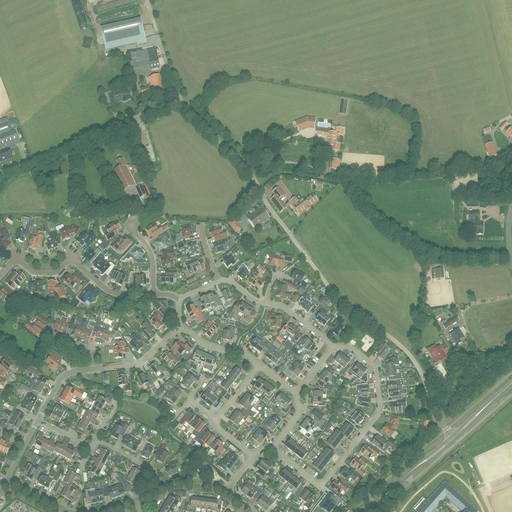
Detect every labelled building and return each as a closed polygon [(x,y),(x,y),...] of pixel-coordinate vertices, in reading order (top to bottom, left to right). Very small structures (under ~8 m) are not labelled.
[(146,43),(140,19),(101,28),(106,49),(138,42),(138,44),(146,43)] [(160,67),(155,48),(128,54),(133,74),(160,67)] [(153,94),(164,91),(159,72),(148,76),(152,91),(150,91),(149,87),(140,90),(143,97),(151,95),(153,94)] [(119,92),(109,96),(112,105),(120,101),(120,100),(122,99),(123,102),(124,102),(125,102),(127,102),(127,101),(130,99),(128,93),(126,88),(119,91),(119,92)] [(295,122),(298,130),(308,126),(314,127),(315,118),(307,117),(295,122)] [(511,127),(510,129),(507,126),(508,125),(505,122),(499,128),(502,131),(504,129),(506,132),(506,133),(511,138),(511,127)] [(0,125),(0,162),(12,158),(12,157),(10,153),(9,149),(12,148),(14,147),(12,141),(18,139),(14,130),(10,132),(7,123),(0,125)] [(327,132),(327,133),(326,132),(326,131),(317,130),(316,134),(323,135),(323,136),(325,139),(324,145),(326,145),(331,146),(331,150),(338,151),(339,144),(336,144),(338,135),(343,136),(344,129),(338,128),(338,129),(337,130),(336,130),(335,133),(327,132)] [(490,158),(496,156),(492,143),(486,145),(490,158)] [(122,191),(134,185),(125,166),(126,165),(123,158),(117,161),(121,168),(113,171),(122,191)] [(335,170),(338,170),(340,160),(330,159),(329,169),(330,169),(329,175),(334,176),(335,170)] [(152,199),(151,196),(146,185),(143,186),(143,185),(135,189),(140,198),(143,196),(145,199),(147,198),(149,201),(152,199)] [(284,195),(279,188),(273,192),(276,196),(271,200),(280,213),(286,208),(279,200),(284,195)] [(299,202),(296,199),(295,198),(291,202),(294,206),(293,206),(299,214),(306,210),(306,211),(310,208),(309,206),(312,204),(317,201),(313,195),(308,199),(305,201),(303,199),(299,202)] [(255,228),(269,218),(263,208),(248,219),(255,228)] [(469,223),(470,223),(470,232),(477,232),(477,235),(483,234),(483,231),(483,223),(479,223),(479,219),(480,219),(479,211),(469,212),(470,219),(469,219),(469,223)] [(240,222),(236,218),(229,223),(236,233),(240,229),(237,224),(240,222)] [(117,231),(120,229),(117,223),(113,225),(112,224),(110,226),(106,229),(108,232),(104,235),(108,240),(118,234),(117,231)] [(150,236),(152,235),(154,238),(163,232),(160,227),(157,229),(154,224),(149,228),(146,230),(150,236)] [(215,229),(210,231),(212,238),(214,237),(216,241),(227,237),(225,231),(222,232),(221,228),(220,228),(219,225),(214,226),(215,229)] [(70,237),(69,235),(74,233),(76,235),(80,229),(74,226),(67,229),(67,228),(59,230),(63,240),(66,239),(69,239),(70,237)] [(190,239),(189,236),(192,235),(190,226),(182,228),(182,231),(181,231),(181,232),(180,232),(180,233),(180,234),(180,235),(181,241),(190,239)] [(0,229),(0,232),(2,236),(0,238),(0,247),(4,251),(8,246),(9,246),(9,245),(8,245),(8,244),(8,242),(7,241),(10,238),(6,228),(0,229)] [(23,243),(24,237),(26,232),(17,230),(17,233),(18,233),(15,242),(19,243),(19,242),(23,243)] [(36,249),(37,246),(40,247),(43,237),(43,236),(40,236),(41,232),(37,231),(36,238),(32,237),(29,248),(32,248),(32,249),(35,250),(35,249),(36,249)] [(48,250),(57,247),(57,245),(60,244),(56,232),(52,234),(49,235),(50,237),(51,239),(47,241),(48,244),(47,245),(47,246),(48,250)] [(84,233),(77,241),(79,243),(79,244),(80,246),(81,246),(82,246),(84,243),(88,246),(90,243),(95,237),(90,232),(90,233),(87,236),(84,233)] [(170,244),(168,240),(165,234),(160,237),(161,239),(155,242),(159,250),(167,246),(167,245),(170,244)] [(124,251),(131,243),(125,237),(122,240),(119,237),(111,246),(116,251),(120,247),(124,251)] [(215,243),(215,244),(216,246),(214,247),(216,253),(221,252),(222,253),(225,252),(225,251),(226,250),(225,247),(228,246),(227,240),(215,243)] [(199,254),(196,244),(188,246),(191,257),(199,254)] [(86,254),(83,257),(88,261),(90,259),(91,259),(93,261),(101,252),(98,249),(95,250),(92,247),(89,251),(88,251),(87,251),(86,252),(86,253),(86,254)] [(132,249),(124,257),(127,259),(128,261),(131,258),(131,259),(132,259),(133,259),(134,259),(135,258),(136,257),(139,259),(143,254),(137,249),(137,248),(134,251),(132,249)] [(171,259),(175,258),(174,251),(163,254),(164,258),(161,258),(163,267),(173,265),(171,259)] [(233,265),(236,263),(232,258),(235,256),(231,251),(222,259),(224,261),(223,262),(227,268),(232,264),(233,265)] [(97,269),(98,271),(105,263),(103,261),(104,260),(104,259),(105,259),(105,258),(104,258),(104,257),(101,254),(96,260),(98,262),(94,267),(93,268),(94,269),(95,270),(96,270),(97,269)] [(274,264),(278,265),(278,266),(282,267),(284,261),(293,263),(294,257),(282,254),(281,258),(275,257),(275,256),(271,255),(269,264),(269,265),(272,266),(274,265),(274,264)] [(202,262),(198,263),(196,260),(185,264),(188,271),(193,269),(194,273),(205,269),(202,262)] [(108,265),(105,263),(98,271),(100,272),(100,273),(100,274),(100,275),(101,275),(102,276),(103,275),(108,270),(110,272),(114,267),(114,266),(112,264),(111,263),(110,263),(109,263),(109,264),(108,265)] [(243,280),(249,273),(246,271),(248,268),(243,264),(239,268),(242,270),(238,276),(243,280)] [(266,270),(260,265),(257,269),(262,274),(266,270)] [(116,284),(120,275),(117,273),(118,271),(118,269),(114,267),(110,272),(108,276),(110,272),(114,274),(111,280),(111,281),(114,282),(116,283),(116,284)] [(442,269),(441,269),(431,270),(432,279),(443,278),(442,269)] [(177,271),(166,271),(166,275),(162,275),(162,283),(169,283),(173,284),(173,278),(177,278),(177,271)] [(308,285),(302,282),(305,276),(295,271),(292,278),(296,281),(295,284),(305,289),(308,285)] [(14,272),(11,276),(5,283),(10,287),(14,283),(18,286),(25,278),(19,273),(17,275),(14,272)] [(142,277),(140,277),(140,286),(146,286),(146,280),(149,280),(149,272),(142,272),(142,277)] [(116,284),(122,286),(124,280),(128,282),(129,275),(126,273),(125,273),(123,276),(120,275),(116,284)] [(140,286),(140,277),(137,277),(137,273),(131,273),(128,284),(129,284),(129,280),(134,280),(134,286),(140,286)] [(76,274),(72,278),(68,275),(67,277),(65,277),(64,279),(64,280),(63,281),(72,288),(76,284),(80,287),(85,282),(76,274)] [(261,287),(265,282),(261,279),(261,278),(255,274),(249,282),(254,287),(257,284),(261,287)] [(42,293),(42,282),(35,282),(35,284),(29,283),(29,291),(35,291),(35,293),(42,293)] [(61,286),(56,286),(56,282),(48,282),(48,294),(56,294),(56,293),(59,293),(61,298),(65,297),(61,286)] [(90,286),(84,292),(79,298),(84,303),(87,300),(91,303),(92,302),(93,302),(94,302),(95,302),(96,301),(96,300),(95,299),(99,294),(97,292),(90,286)] [(286,293),(287,287),(280,286),(278,286),(277,286),(277,288),(277,289),(279,289),(279,291),(277,291),(276,296),(284,297),(284,299),(286,299),(286,297),(287,293),(286,293)] [(0,288),(0,297),(4,301),(7,298),(10,301),(15,296),(10,292),(6,288),(4,291),(0,288)] [(222,293),(225,302),(222,304),(224,309),(231,306),(228,301),(232,299),(228,290),(222,293)] [(287,293),(286,297),(286,299),(290,300),(295,304),(299,298),(295,294),(294,295),(287,293)] [(303,310),(311,300),(304,294),(297,302),(301,305),(299,307),(303,310)] [(207,296),(206,297),(209,304),(210,304),(210,305),(213,304),(215,309),(221,306),(217,296),(214,297),(213,295),(207,297),(207,296)] [(207,305),(209,304),(206,297),(201,299),(202,302),(198,303),(202,311),(208,308),(207,305)] [(79,303),(75,300),(70,305),(74,308),(79,303)] [(319,305),(311,300),(303,310),(308,314),(312,308),(315,310),(319,305)] [(242,303),(241,305),(238,303),(232,312),(237,316),(239,313),(243,315),(247,307),(242,303)] [(30,305),(29,306),(24,312),(27,314),(32,307),(30,305)] [(193,306),(187,309),(191,318),(192,321),(196,319),(197,320),(202,318),(199,311),(198,308),(195,309),(193,306)] [(244,320),(249,323),(250,323),(256,314),(252,312),(253,310),(247,307),(243,315),(246,317),(244,320)] [(319,324),(326,316),(328,313),(321,307),(317,312),(320,314),(316,320),(318,321),(318,323),(319,324)] [(164,319),(160,315),(156,311),(152,314),(155,318),(151,322),(158,330),(164,325),(161,322),(164,319)] [(220,316),(220,317),(227,320),(228,318),(225,311),(223,312),(220,316)] [(279,328),(281,317),(274,316),(274,314),(268,313),(267,321),(273,322),(272,327),(279,328)] [(36,324),(43,330),(47,326),(45,324),(47,322),(39,315),(35,319),(33,322),(36,324)] [(328,318),(326,316),(319,324),(321,325),(322,325),(324,326),(329,321),(331,323),(335,318),(331,315),(328,318)] [(445,329),(459,321),(456,316),(446,322),(445,320),(441,323),(445,329)] [(60,331),(65,318),(62,317),(60,322),(57,321),(54,329),(60,331)] [(66,334),(69,325),(66,324),(68,319),(65,318),(60,331),(66,334)] [(344,328),(341,325),(344,321),(339,318),(333,325),(336,327),(332,332),(334,334),(334,335),(337,338),(340,334),(340,333),(344,328)] [(80,337),(87,321),(84,319),(81,328),(77,327),(74,335),(80,337)] [(206,326),(208,328),(204,333),(209,338),(217,328),(214,326),(215,325),(210,320),(206,326)] [(89,331),(88,331),(86,330),(90,322),(87,321),(80,337),(86,340),(89,331)] [(146,322),(142,326),(143,328),(146,331),(142,334),(149,342),(155,337),(151,332),(153,330),(149,326),(146,322)] [(36,324),(33,327),(30,324),(28,327),(26,325),(25,327),(35,336),(37,334),(39,335),(43,330),(36,324)] [(102,339),(107,325),(104,324),(102,329),(99,328),(96,336),(102,339)] [(112,339),(115,332),(112,331),(111,332),(108,331),(110,326),(107,325),(102,339),(108,341),(110,337),(112,339)] [(286,325),(281,330),(282,331),(281,332),(284,334),(285,333),(287,334),(287,336),(288,337),(289,337),(296,328),(291,325),(290,326),(289,328),(286,326),(286,325)] [(234,335),(235,329),(229,328),(228,331),(225,330),(223,340),(229,341),(230,335),(234,335)] [(296,328),(289,337),(292,340),(290,341),(294,344),(295,343),(296,344),(302,337),(299,334),(299,333),(300,332),(296,328)] [(459,340),(464,337),(459,329),(450,335),(452,337),(451,338),(454,343),(455,343),(457,345),(461,342),(459,340)] [(132,340),(128,343),(130,345),(137,353),(143,348),(140,344),(142,342),(141,340),(135,334),(130,338),(132,340)] [(251,346),(253,348),(254,348),(256,349),(263,339),(261,337),(256,334),(252,338),(255,340),(252,343),(251,345),(251,346)] [(280,344),(280,345),(284,341),(280,337),(276,341),(274,344),(277,347),(280,344)] [(263,339),(256,349),(261,353),(262,352),(264,354),(267,350),(271,345),(266,342),(263,339)] [(299,341),(296,346),(301,350),(302,350),(304,351),(310,343),(311,343),(311,342),(306,339),(304,341),(301,339),(299,341)] [(175,349),(173,351),(176,355),(178,353),(180,355),(187,350),(189,352),(193,349),(194,350),(195,347),(196,344),(192,341),(189,344),(188,343),(185,347),(184,348),(179,342),(173,347),(175,349)] [(122,354),(125,353),(125,349),(124,349),(124,343),(119,343),(119,348),(113,349),(114,359),(122,358),(122,354)] [(304,351),(300,356),(303,358),(306,354),(311,358),(315,354),(316,352),(314,349),(315,347),(311,343),(310,343),(304,351)] [(383,343),(379,348),(376,352),(379,355),(378,356),(378,357),(379,358),(381,360),(382,360),(383,360),(389,353),(385,351),(388,347),(383,343)] [(267,350),(264,354),(267,355),(266,357),(271,361),(276,354),(274,352),(276,349),(271,345),(267,350)] [(448,353),(444,345),(437,350),(435,346),(428,350),(436,363),(446,356),(445,355),(448,353)] [(199,362),(203,354),(197,351),(195,354),(192,353),(189,360),(195,362),(196,361),(199,362)] [(276,354),(271,361),(276,365),(278,361),(279,360),(282,362),(286,357),(285,357),(283,355),(278,351),(276,354)] [(51,356),(47,361),(50,364),(48,367),(54,371),(61,363),(59,362),(55,359),(57,356),(52,352),(49,355),(51,356)] [(164,360),(162,361),(162,362),(163,364),(165,364),(166,363),(169,365),(174,360),(177,364),(180,361),(175,355),(172,353),(170,355),(167,353),(162,358),(164,360)] [(208,356),(203,354),(199,362),(197,367),(199,368),(201,363),(205,365),(208,356)] [(339,365),(346,357),(341,354),(335,361),(339,365)] [(213,362),(214,359),(208,356),(205,365),(203,369),(209,371),(210,369),(213,370),(216,363),(213,362)] [(344,369),(350,361),(346,357),(339,365),(344,369)] [(293,367),(300,373),(304,369),(299,365),(301,363),(295,358),(292,363),(295,365),(293,367)] [(2,364),(10,371),(9,370),(11,368),(12,370),(13,369),(15,371),(19,367),(14,362),(12,364),(6,359),(2,364)] [(386,371),(396,370),(395,366),(399,365),(398,359),(391,360),(392,364),(385,365),(386,371)] [(10,371),(2,364),(3,365),(0,367),(0,369),(1,371),(0,373),(0,376),(9,381),(11,377),(9,375),(10,374),(8,373),(10,371)] [(161,374),(165,371),(161,366),(159,368),(155,364),(150,368),(156,375),(160,372),(161,374)] [(297,377),(300,373),(293,367),(289,364),(287,367),(288,368),(284,372),(290,377),(293,374),(297,377)] [(353,375),(355,377),(362,368),(361,367),(362,367),(359,364),(359,365),(358,365),(354,370),(351,368),(347,373),(351,377),(353,375)] [(194,379),(196,376),(189,371),(189,370),(187,369),(188,368),(184,365),(181,368),(183,370),(185,370),(188,372),(186,374),(188,376),(185,380),(192,385),(196,380),(194,379)] [(232,373),(238,377),(242,372),(236,368),(232,373)] [(365,379),(362,376),(366,371),(362,368),(355,377),(363,382),(364,381),(366,383),(368,381),(367,377),(367,376),(365,379)] [(394,380),(399,380),(400,380),(400,374),(396,374),(396,370),(386,371),(387,378),(393,377),(394,380)] [(333,373),(332,372),(330,374),(326,371),(322,376),(329,381),(331,379),(334,381),(338,377),(333,373)] [(238,377),(232,373),(229,378),(234,382),(238,377)] [(152,385),(149,379),(147,375),(144,377),(143,374),(137,378),(142,386),(146,384),(148,387),(152,385)] [(33,379),(32,382),(44,388),(47,382),(37,376),(35,380),(33,379)] [(130,379),(126,380),(126,376),(118,377),(119,386),(124,386),(125,392),(131,391),(131,384),(130,379)] [(328,383),(329,381),(322,376),(319,380),(321,381),(319,384),(327,390),(331,386),(328,383)] [(234,382),(229,378),(225,382),(231,387),(234,382)] [(257,393),(265,382),(264,383),(260,379),(254,387),(257,389),(255,391),(257,393)] [(188,390),(192,385),(185,380),(182,384),(180,382),(177,386),(184,391),(186,389),(188,390)] [(388,391),(403,389),(402,389),(402,386),(400,386),(399,380),(394,380),(393,380),(393,384),(387,385),(388,391)] [(30,389),(33,390),(34,391),(39,394),(40,394),(44,388),(32,382),(30,385),(32,385),(30,389)] [(231,387),(225,382),(221,387),(227,392),(231,387)] [(259,394),(261,391),(264,393),(270,386),(265,382),(257,393),(259,394)] [(171,395),(178,400),(179,399),(180,399),(182,397),(181,396),(182,395),(177,391),(179,389),(174,385),(172,388),(175,390),(171,395)] [(360,394),(369,393),(369,387),(363,388),(362,385),(356,385),(357,391),(359,390),(360,394)] [(206,393),(203,398),(202,399),(207,403),(211,397),(209,395),(213,390),(208,386),(204,391),(206,393)] [(270,386),(264,393),(267,396),(265,398),(269,401),(274,395),(272,394),(275,390),(270,386)] [(64,394),(72,398),(75,394),(81,398),(84,393),(73,387),(71,390),(67,388),(64,394)] [(164,396),(168,392),(164,387),(159,391),(164,396)] [(401,393),(404,393),(403,389),(388,391),(389,391),(390,397),(396,397),(396,400),(402,399),(401,393)] [(313,398),(322,398),(322,396),(326,396),(326,390),(319,390),(319,393),(313,393),(313,398)] [(163,399),(167,403),(169,401),(174,404),(175,404),(176,404),(178,401),(177,401),(178,400),(171,395),(168,392),(163,399)] [(25,402),(34,407),(37,400),(25,394),(24,397),(27,398),(25,402)] [(69,408),(74,411),(75,412),(78,407),(70,403),(72,398),(64,394),(60,400),(70,406),(69,408)] [(280,406),(286,398),(281,394),(277,399),(274,397),(270,402),(275,406),(277,403),(280,406)] [(243,400),(250,405),(253,402),(255,405),(259,400),(254,396),(252,398),(247,395),(243,400)] [(96,402),(104,406),(105,402),(109,404),(112,399),(105,396),(104,399),(99,396),(96,402)] [(211,397),(207,403),(212,408),(217,402),(216,401),(217,400),(220,402),(223,398),(221,396),(219,398),(216,397),(214,399),(211,397)] [(369,408),(370,402),(365,401),(365,398),(359,396),(357,405),(369,408)] [(291,402),(286,398),(280,406),(283,408),(281,411),(286,414),(290,409),(287,407),(291,402)] [(322,401),(322,398),(313,398),(313,404),(318,404),(318,407),(326,407),(326,402),(322,401)] [(248,409),(250,405),(243,400),(239,405),(244,409),(242,411),(244,413),(249,416),(252,419),(255,414),(248,409)] [(401,407),(406,407),(405,400),(397,401),(398,405),(390,405),(391,413),(396,412),(396,413),(402,412),(401,407)] [(96,402),(94,401),(93,401),(93,402),(91,404),(91,405),(91,406),(91,407),(104,414),(105,411),(102,409),(104,406),(96,402)] [(30,413),(34,407),(25,402),(23,406),(20,404),(17,410),(19,411),(22,412),(24,409),(30,413)] [(18,413),(19,411),(17,410),(10,406),(8,409),(12,411),(11,413),(15,415),(13,419),(21,423),(25,417),(18,413)] [(354,416),(362,422),(363,420),(363,419),(365,417),(359,413),(361,410),(356,406),(353,410),(356,413),(354,416)] [(54,413),(62,417),(64,414),(66,415),(67,412),(65,411),(57,407),(54,413)] [(87,411),(98,417),(100,413),(103,415),(104,414),(91,407),(87,411)] [(276,418),(277,416),(269,409),(268,411),(269,411),(269,412),(271,414),(269,417),(272,419),(270,421),(277,427),(280,422),(276,418)] [(317,422),(322,426),(324,428),(327,423),(322,419),(324,416),(316,410),(312,415),(319,420),(317,422),(315,421),(317,422)] [(83,417),(95,423),(96,421),(92,418),(94,415),(98,417),(87,411),(83,417)] [(233,416),(241,422),(243,420),(245,421),(249,416),(244,413),(242,415),(237,411),(233,416)] [(60,420),(62,417),(54,413),(51,418),(62,424),(63,422),(60,420)] [(188,425),(193,419),(195,417),(192,414),(190,415),(188,413),(179,424),(183,427),(186,423),(188,425)] [(351,424),(352,421),(358,425),(360,423),(361,423),(362,422),(354,416),(352,418),(349,415),(346,420),(351,424)] [(241,422),(233,416),(229,421),(235,425),(232,427),(237,431),(241,426),(239,425),(241,422)] [(21,423),(13,419),(9,417),(8,419),(12,421),(10,425),(18,429),(21,423)] [(80,422),(88,426),(90,423),(94,425),(95,423),(83,417),(80,422)] [(398,425),(399,418),(391,417),(390,423),(391,424),(391,425),(390,426),(387,424),(382,431),(390,437),(396,431),(394,430),(396,427),(397,424),(398,425)] [(184,432),(186,434),(191,427),(195,430),(202,422),(198,419),(196,421),(193,419),(188,425),(185,429),(186,430),(184,432)] [(304,422),(303,423),(311,429),(313,427),(316,429),(317,427),(320,429),(322,426),(317,422),(314,425),(307,419),(305,421),(304,422)] [(0,426),(6,430),(9,424),(3,421),(0,425),(0,426)] [(266,430),(268,428),(273,432),(277,427),(270,421),(268,424),(265,422),(261,427),(266,430)] [(88,426),(80,422),(76,430),(87,436),(90,432),(86,430),(88,426)] [(197,438),(198,439),(203,433),(201,431),(206,425),(202,422),(195,430),(192,434),(197,438)] [(311,429),(303,423),(302,424),(302,426),(300,428),(306,432),(304,435),(309,439),(312,434),(309,432),(311,429)] [(125,433),(129,427),(123,424),(121,428),(116,426),(111,436),(118,439),(122,432),(125,433)] [(339,426),(351,435),(354,430),(346,424),(344,427),(341,424),(339,426)] [(264,440),(267,436),(262,432),(264,429),(266,431),(266,430),(261,427),(259,425),(254,432),(264,440)] [(342,430),(340,433),(345,437),(348,439),(351,435),(339,426),(338,427),(342,430)] [(345,437),(340,433),(337,431),(335,433),(331,430),(330,432),(342,442),(345,437)] [(42,448),(46,440),(42,439),(44,435),(39,432),(36,439),(38,440),(36,445),(42,448)] [(200,444),(203,446),(205,444),(211,435),(207,432),(205,435),(203,433),(198,439),(202,442),(200,444)] [(252,443),(254,441),(260,445),(264,440),(254,432),(248,440),(252,443)] [(330,440),(338,446),(342,442),(330,432),(328,434),(332,437),(330,440)] [(205,444),(208,447),(206,450),(208,452),(211,449),(215,443),(213,441),(215,438),(211,435),(205,444)] [(129,449),(134,440),(127,436),(122,445),(129,449)] [(381,450),(387,443),(378,436),(372,442),(381,450)] [(0,450),(7,454),(11,447),(5,444),(6,442),(0,438),(0,450)] [(141,442),(141,441),(135,438),(134,440),(129,449),(136,452),(140,443),(141,442)] [(47,451),(53,440),(51,439),(49,442),(46,440),(42,448),(47,451)] [(290,450),(297,441),(295,439),(293,442),(291,440),(286,447),(290,450)] [(338,446),(330,440),(328,442),(325,439),(323,441),(335,450),(338,446)] [(53,454),(58,444),(57,446),(53,445),(55,441),(53,440),(47,451),(53,454)] [(216,443),(215,443),(211,449),(214,452),(213,454),(216,456),(223,447),(220,445),(222,443),(218,440),(216,443)] [(148,459),(154,449),(149,447),(151,444),(145,441),(144,443),(142,446),(146,448),(142,456),(148,459)] [(294,453),(299,447),(297,445),(299,442),(297,441),(290,450),(294,453)] [(400,450),(396,446),(390,441),(387,444),(393,449),(392,450),(396,453),(400,450)] [(60,455),(65,443),(63,442),(61,446),(58,444),(53,454),(54,452),(60,455)] [(65,458),(69,450),(65,448),(67,445),(65,443),(60,455),(65,458)] [(163,464),(168,454),(164,452),(166,447),(161,444),(158,450),(161,452),(156,460),(163,464)] [(302,449),(299,447),(294,453),(298,457),(306,447),(304,446),(302,449)] [(371,447),(370,449),(366,446),(361,453),(370,459),(373,455),(376,458),(380,453),(371,447)] [(306,447),(298,457),(303,460),(308,454),(305,452),(308,449),(306,447)] [(69,450),(65,458),(71,461),(73,456),(76,457),(79,451),(75,448),(72,452),(69,450)] [(102,452),(100,456),(107,459),(110,454),(99,448),(98,450),(102,452)] [(226,459),(234,465),(238,460),(236,458),(238,455),(229,448),(225,453),(229,456),(226,459)] [(320,451),(331,460),(335,456),(327,449),(325,452),(321,449),(320,451)] [(322,456),(320,458),(328,464),(331,460),(320,451),(318,453),(322,456)] [(107,459),(100,456),(98,459),(94,457),(93,459),(104,465),(107,459)] [(328,464),(320,458),(318,461),(314,458),(313,460),(324,469),(328,464)] [(26,477),(32,467),(28,465),(30,461),(25,459),(21,465),(24,467),(21,473),(26,476),(26,477)] [(94,467),(101,471),(104,465),(93,459),(92,461),(96,463),(94,467)] [(226,459),(223,463),(220,460),(216,464),(225,471),(227,469),(230,471),(234,465),(226,459)] [(365,474),(360,470),(363,466),(365,468),(368,463),(362,459),(360,462),(356,459),(351,465),(357,469),(355,471),(363,477),(365,474)] [(268,460),(266,462),(264,460),(260,465),(273,475),(275,472),(275,471),(273,470),(276,466),(268,460)] [(324,469),(313,460),(311,461),(315,464),(313,467),(321,473),(324,469)] [(176,468),(179,467),(177,461),(170,464),(172,467),(166,470),(169,477),(178,473),(176,468)] [(130,475),(137,479),(140,473),(137,471),(139,468),(128,462),(126,467),(130,469),(129,470),(131,472),(130,475)] [(38,476),(39,474),(42,467),(43,466),(38,464),(35,470),(31,468),(32,467),(26,477),(32,480),(33,479),(35,480),(38,476)] [(260,471),(258,474),(266,480),(268,476),(270,477),(271,477),(273,475),(260,465),(257,469),(260,471)] [(43,486),(48,478),(45,477),(47,472),(45,471),(45,469),(42,467),(39,474),(42,476),(41,477),(40,477),(39,480),(40,480),(38,484),(43,486)] [(67,477),(74,481),(76,477),(79,479),(81,477),(74,473),(75,471),(68,467),(67,470),(69,471),(67,477)] [(97,479),(101,471),(94,467),(92,470),(88,468),(86,473),(97,479)] [(60,468),(58,471),(53,480),(57,482),(63,470),(60,468)] [(355,481),(359,476),(354,472),(352,474),(345,469),(341,475),(349,481),(351,478),(355,481)] [(281,483),(289,473),(284,470),(279,476),(282,478),(280,481),(281,483)] [(289,473),(281,483),(283,484),(285,481),(288,483),(293,477),(289,473)] [(125,478),(123,477),(122,477),(121,476),(120,476),(119,477),(127,487),(130,485),(127,482),(128,482),(134,485),(137,479),(130,475),(128,478),(126,477),(125,478)] [(64,483),(67,484),(79,490),(80,488),(72,484),(74,481),(67,477),(64,483)] [(127,487),(119,477),(116,479),(118,481),(119,484),(117,484),(118,487),(115,488),(118,497),(125,494),(123,489),(124,489),(125,489),(127,487)] [(290,489),(297,480),(293,477),(288,483),(290,485),(288,488),(290,489)] [(51,486),(53,483),(52,483),(53,481),(48,478),(43,486),(49,489),(50,486),(51,486)] [(246,496),(253,488),(250,486),(252,483),(247,479),(240,488),(243,491),(242,492),(246,496)] [(297,490),(301,484),(297,480),(290,489),(292,491),(294,488),(297,490)] [(336,481),(331,488),(339,494),(340,495),(343,491),(346,493),(349,488),(344,484),(341,482),(339,484),(336,481)] [(477,511),(478,511),(445,481),(427,501),(426,500),(415,511),(416,511),(477,511)] [(64,490),(72,494),(74,491),(77,493),(79,490),(67,484),(64,490)] [(118,497),(115,488),(109,490),(108,485),(104,486),(105,492),(108,491),(111,499),(118,497)] [(105,492),(104,486),(99,487),(100,492),(95,493),(97,503),(104,501),(103,493),(105,492)] [(259,496),(263,491),(258,487),(255,490),(253,488),(246,496),(251,500),(256,494),(259,496)] [(262,508),(268,501),(266,499),(268,496),(266,494),(268,492),(265,489),(263,491),(259,496),(262,499),(258,504),(262,508)] [(70,498),(72,494),(64,490),(61,496),(66,498),(66,499),(72,502),(74,500),(70,498)] [(97,503),(95,493),(90,494),(89,490),(85,490),(86,498),(89,497),(91,504),(97,503)] [(304,502),(310,493),(306,490),(302,495),(300,493),(295,499),(300,502),(302,500),(304,502)] [(310,493),(304,502),(306,504),(305,505),(305,507),(309,510),(316,500),(314,498),(315,497),(310,493)] [(324,500),(319,506),(322,509),(326,511),(329,511),(331,510),(335,506),(337,508),(343,500),(334,493),(332,495),(330,494),(324,500)] [(274,509),(280,502),(283,498),(280,495),(273,505),(268,501),(262,508),(267,511),(271,507),(274,509)] [(167,501),(176,507),(179,502),(180,503),(182,500),(176,497),(174,499),(170,497),(167,501)] [(195,511),(195,509),(196,509),(197,499),(192,498),(191,503),(188,503),(187,509),(190,510),(190,508),(193,508),(192,511),(195,511)] [(167,501),(165,506),(173,511),(176,507),(167,501)] [(217,511),(216,511),(219,511),(221,507),(217,507),(218,502),(213,501),(211,511),(217,511)] [(296,511),(292,509),(294,506),(289,502),(287,505),(289,506),(288,508),(291,510),(289,511),(296,511)]
